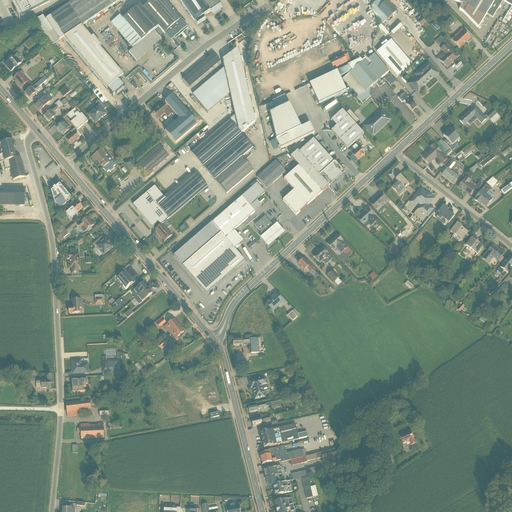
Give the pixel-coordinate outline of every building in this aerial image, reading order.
[(9,0),(19,19),(56,0),(9,0)] [(77,0),(38,28),(54,48),(63,41),(80,29),(124,0),(180,0),(194,20),(209,10),(214,17),(224,9),(217,0),(77,0)] [(120,16),(110,24),(133,50),(159,27),(173,42),(190,27),(165,0),(155,0),(145,9),(141,5),(124,21),(120,16)] [(468,15),(480,29),(489,15),(497,0),(452,0),(466,8),(463,12),(468,15)] [(511,0),(497,0),(489,15),(494,17),(504,1),(511,5),(511,0)] [(388,1),(379,8),(376,5),(373,7),(381,25),(390,21),(400,12),(388,1)] [(450,16),(446,21),(451,26),(455,21),(450,16)] [(422,18),(418,22),(422,26),(426,21),(422,18)] [(378,24),(375,27),(384,36),(387,34),(378,24)] [(397,30),(399,32),(402,29),(398,24),(388,33),(391,35),(397,30)] [(63,41),(112,98),(123,89),(117,82),(121,78),(80,29),(63,41)] [(461,49),(472,39),(465,31),(453,40),(461,49)] [(97,36),(102,43),(106,40),(101,33),(97,36)] [(435,46),(440,41),(437,37),(431,42),(435,46)] [(390,43),(377,55),(398,78),(413,64),(408,58),(407,59),(397,48),(395,49),(390,43)] [(447,69),(458,59),(447,47),(442,51),(444,54),(438,59),(447,69)] [(223,64),(234,117),(230,122),(240,136),(255,125),(238,51),(223,64)] [(213,56),(179,83),(186,91),(220,65),(213,56)] [(347,56),(331,63),(334,70),(350,62),(347,56)] [(16,59),(7,66),(9,69),(8,70),(11,74),(21,67),(16,59)] [(361,60),(340,71),(346,84),(365,105),(372,99),(371,88),(382,79),(366,63),(364,64),(361,60)] [(419,94),(440,75),(429,63),(415,76),(417,78),(410,85),(419,94)] [(23,73),(14,81),(21,90),(29,84),(24,77),(25,76),(23,73)] [(216,74),(189,95),(204,114),(220,102),(221,104),(226,101),(224,98),(227,96),(219,86),(224,83),(216,74)] [(335,75),(309,87),(318,105),(344,93),(335,75)] [(45,80),(26,96),(31,102),(38,96),(35,93),(48,83),(45,80)] [(47,98),(35,108),(40,114),(48,107),(46,104),(49,101),(47,98)] [(405,103),(413,112),(417,108),(410,99),(405,103)] [(163,105),(154,112),(161,121),(166,117),(168,120),(173,117),(163,105)] [(217,113),(219,115),(226,108),(224,106),(217,113)] [(289,106),(269,116),(275,142),(279,151),(313,135),(309,126),(301,130),(289,106)] [(485,119),(474,106),(457,121),(462,126),(466,123),(469,126),(476,120),(480,124),(485,119)] [(101,108),(89,118),(97,127),(108,117),(101,108)] [(57,109),(45,118),(50,124),(56,119),(54,116),(59,112),(57,109)] [(77,110),(66,119),(78,132),(88,124),(77,110)] [(374,139),(392,121),(382,111),(364,128),(374,139)] [(337,129),(331,134),(344,149),(362,134),(343,113),(332,123),(337,129)] [(230,122),(192,155),(225,195),(252,173),(241,159),(252,150),(240,136),(230,122)] [(64,123),(57,129),(64,138),(71,132),(64,123)] [(102,128),(94,135),(96,137),(104,130),(102,128)] [(449,147),(458,139),(449,129),(440,137),(449,147)] [(76,134),(67,141),(72,147),(80,140),(76,134)] [(0,151),(2,151),(5,162),(10,160),(15,181),(26,178),(21,158),(17,159),(12,141),(0,144),(0,151)] [(298,168),(322,193),(343,173),(334,163),(333,165),(313,143),(293,162),(298,168)] [(440,165),(446,159),(432,144),(428,148),(429,150),(420,158),(428,166),(435,159),(440,165)] [(357,162),(364,155),(355,145),(348,152),(357,162)] [(457,153),(461,158),(469,151),(465,146),(457,153)] [(160,148),(137,165),(146,177),(169,160),(160,148)] [(500,158),(509,153),(506,148),(497,153),(500,158)] [(493,149),(488,154),(492,158),(497,153),(493,149)] [(102,152),(92,160),(96,165),(99,163),(104,170),(112,164),(102,152)] [(476,170),(492,159),(489,155),(473,166),(476,170)] [(131,161),(126,165),(131,171),(136,167),(131,161)] [(277,162),(257,179),(267,190),(286,172),(277,162)] [(472,165),(465,171),(468,175),(475,169),(472,165)] [(298,168),(283,180),(294,192),(281,203),(295,218),(322,193),(298,168)] [(440,175),(453,185),(459,178),(446,168),(440,175)] [(206,189),(194,176),(164,202),(154,190),(134,207),(153,229),(157,225),(159,228),(166,223),(206,189)] [(397,195),(407,186),(398,176),(388,185),(397,195)] [(456,188),(468,197),(474,189),(468,184),(470,182),(465,178),(456,188)] [(488,189),(494,183),(489,178),(483,184),(488,189)] [(511,187),(508,182),(497,192),(501,197),(511,187)] [(123,183),(118,187),(122,191),(126,187),(123,183)] [(61,186),(53,193),(59,201),(56,203),(62,210),(73,201),(61,186)] [(254,188),(211,226),(232,250),(241,243),(232,233),(260,210),(254,203),(262,197),(254,188)] [(416,210),(426,218),(433,210),(428,206),(433,200),(419,189),(407,203),(413,208),(416,204),(419,207),(416,210)] [(472,200),(484,208),(490,199),(479,191),(472,200)] [(0,206),(14,207),(14,193),(0,192),(0,206)] [(374,212),(385,201),(379,195),(368,205),(374,212)] [(80,205),(68,215),(73,221),(85,211),(80,205)] [(446,224),(452,217),(445,212),(446,210),(441,206),(435,213),(437,215),(435,218),(438,221),(440,219),(446,224)] [(119,217),(138,243),(151,234),(148,231),(144,234),(125,207),(118,212),(121,216),(119,217)] [(365,232),(376,221),(364,208),(353,219),(365,232)] [(89,219),(79,226),(85,234),(95,226),(89,219)] [(265,219),(256,227),(264,235),(260,239),(268,248),(283,235),(275,226),(273,228),(265,219)] [(170,228),(166,223),(159,228),(154,232),(163,244),(171,237),(166,231),(170,228)] [(448,232),(460,241),(466,233),(454,224),(448,232)] [(211,226),(174,258),(206,295),(243,262),(232,250),(211,226)] [(57,235),(62,231),(58,227),(53,231),(57,235)] [(67,231),(58,239),(61,242),(70,234),(67,231)] [(339,258),(350,249),(337,235),(327,244),(339,258)] [(102,239),(94,246),(104,258),(115,249),(107,240),(104,242),(102,239)] [(476,256),(482,248),(469,239),(463,247),(476,256)] [(497,262),(502,254),(490,245),(480,259),(487,265),(492,258),(497,262)] [(386,251),(394,257),(398,253),(390,246),(386,251)] [(324,269),(334,260),(323,249),(314,257),(324,269)] [(71,274),(82,274),(82,255),(68,255),(68,263),(71,263),(71,274)] [(511,265),(511,261),(507,257),(498,268),(501,271),(505,267),(508,270),(511,265)] [(307,275),(313,270),(304,261),(299,266),(307,275)] [(124,271),(116,278),(127,291),(139,280),(136,277),(131,271),(127,274),(124,271)] [(323,277),(334,287),(338,283),(327,272),(323,277)] [(370,273),(365,277),(369,281),(374,278),(370,273)] [(149,291),(145,285),(135,293),(140,299),(149,291)] [(149,291),(140,299),(144,304),(154,297),(149,291)] [(266,305),(274,314),(285,303),(277,294),(266,305)] [(100,307),(99,296),(91,297),(91,307),(100,307)] [(82,316),(81,311),(83,311),(83,302),(72,303),(72,308),(68,309),(69,317),(82,316)] [(123,320),(130,315),(126,311),(120,316),(123,320)] [(288,323),(294,319),(290,312),(284,316),(288,323)] [(475,321),(479,325),(483,320),(478,316),(475,321)] [(163,320),(154,327),(158,332),(167,324),(163,320)] [(165,330),(171,336),(181,328),(175,321),(165,330)] [(171,336),(176,342),(186,334),(181,328),(171,336)] [(253,355),(260,354),(259,339),(233,341),(234,349),(252,347),(253,355)] [(164,342),(158,347),(161,350),(166,345),(164,342)] [(72,376),(90,376),(89,362),(71,363),(72,376)] [(268,392),(265,379),(247,383),(251,402),(265,399),(263,393),(268,392)] [(37,382),(37,387),(43,386),(43,391),(52,390),(52,384),(47,384),(47,381),(37,382)] [(74,393),(89,392),(88,381),(74,382),(74,393)] [(66,405),(67,419),(91,416),(90,408),(95,407),(95,402),(66,405)] [(246,415),(265,411),(264,406),(245,410),(246,415)] [(249,428),(268,424),(267,419),(248,423),(249,428)] [(82,441),(105,439),(104,425),(81,427),(82,441)] [(261,449),(280,445),(276,430),(258,434),(261,449)] [(410,447),(414,445),(408,433),(397,439),(401,446),(407,442),(410,447)] [(260,466),(270,464),(267,453),(257,456),(260,466)] [(263,480),(282,475),(280,467),(261,472),(263,480)] [(263,480),(265,489),(284,484),(282,475),(263,480)] [(302,500),(314,498),(312,487),(307,488),(305,479),(298,480),(302,500)] [(268,498),(286,494),(284,484),(265,489),(268,498)] [(271,511),(292,511),(290,499),(270,504),(271,511)]
